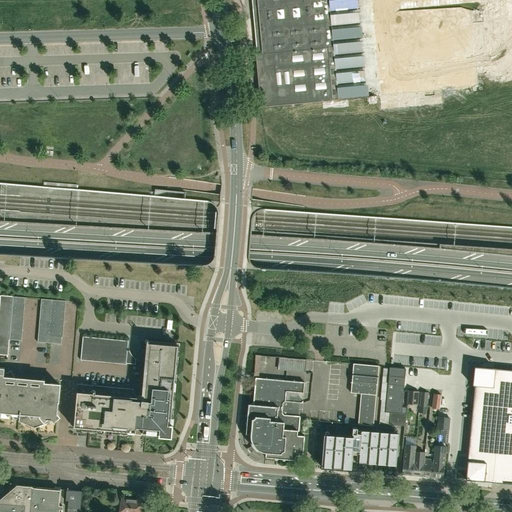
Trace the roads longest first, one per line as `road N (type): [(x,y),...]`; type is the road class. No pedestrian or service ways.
road 1 (primary): [(0,243),(511,277)]
road 2 (primary): [(511,265),(0,232)]
road 3 (tertiary): [(511,505),(202,478)]
road 4 (unclassified): [(222,30),(0,38)]
road 5 (unclassified): [(248,170),(388,185),(401,197)]
road 6 (residential): [(54,463),(87,473),(202,478)]
road 7 (residential): [(202,478),(54,463)]
road 8 (tertiary): [(237,170),(222,30)]
